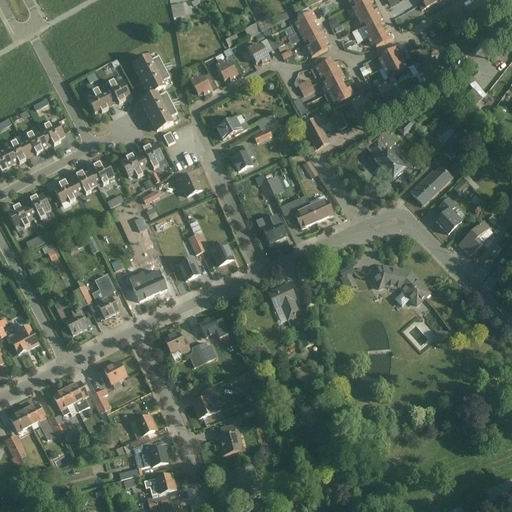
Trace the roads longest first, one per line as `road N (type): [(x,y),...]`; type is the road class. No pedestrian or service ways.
road 1 (residential): [(511,32),(455,85),(322,156),(320,167),(362,234)]
road 2 (residential): [(278,67),(195,114),(262,277)]
road 3 (residential): [(511,330),(409,228),(362,234)]
road 4 (residential): [(136,332),(182,436),(202,511)]
road 5 (residential): [(66,367),(0,240)]
road 6 (residential): [(262,277),(136,332)]
road 7 (residential): [(33,37),(91,149)]
